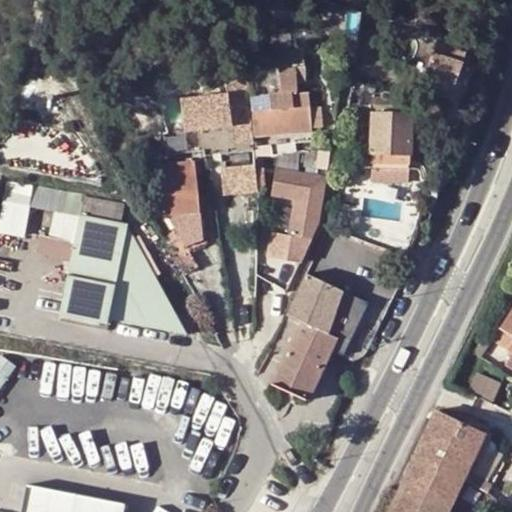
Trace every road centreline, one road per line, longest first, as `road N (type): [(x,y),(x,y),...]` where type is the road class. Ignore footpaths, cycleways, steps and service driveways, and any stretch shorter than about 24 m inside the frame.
road 1 (secondary): [(511,99),(456,238),(322,511)]
road 2 (secondary): [(361,511),(511,192)]
road 3 (unknown): [(221,366),(270,319),(277,263)]
